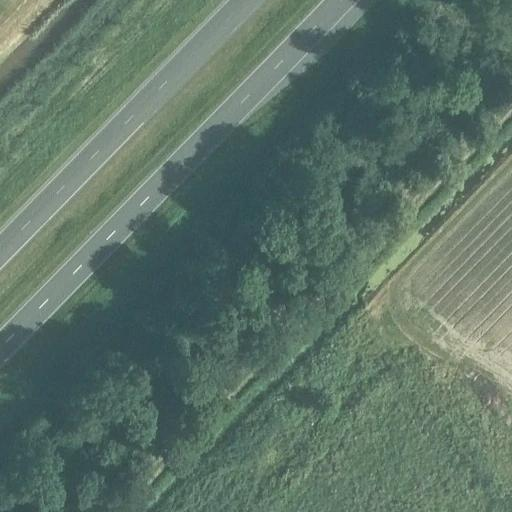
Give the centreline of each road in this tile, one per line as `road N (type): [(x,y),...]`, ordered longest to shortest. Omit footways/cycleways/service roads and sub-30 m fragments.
road 1 (trunk): [(0,353),(344,0)]
road 2 (trunk): [(250,0),(0,255)]
road 3 (track): [(511,439),(415,336),(405,302),(424,278)]
